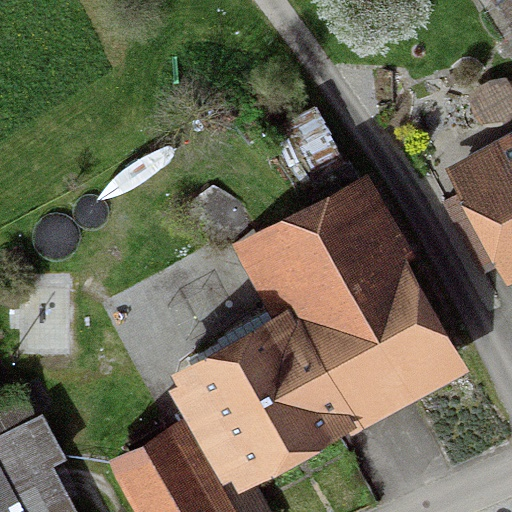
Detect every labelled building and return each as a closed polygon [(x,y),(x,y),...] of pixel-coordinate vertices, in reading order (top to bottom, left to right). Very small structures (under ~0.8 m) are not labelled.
[(511,0),(501,0),(511,16),(511,0)] [(264,130),(308,213),(259,240),(303,317),(293,323),(290,318),(195,372),(248,463),(330,417),(329,414),(454,346),(314,103),(264,130)] [(505,254),(511,250),(511,139),(458,168),(505,254)] [(0,474),(6,485),(9,484),(25,511),(73,511),(47,463),(62,455),(45,423),(34,429),(29,420),(33,418),(17,388),(0,396),(0,474)] [(149,511),(217,511),(174,434),(121,463),(149,511)] [(0,511),(23,511),(9,484),(6,485),(0,474),(0,511)]
